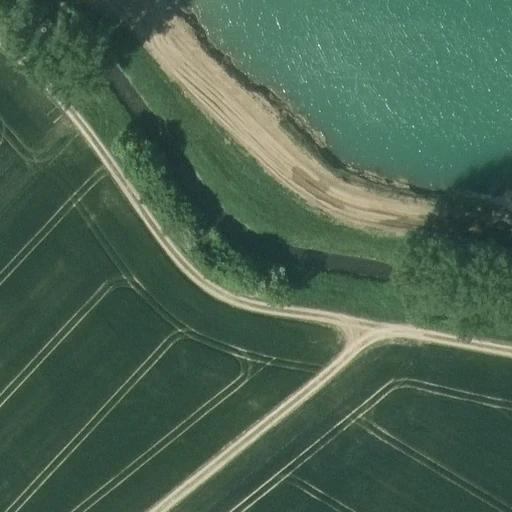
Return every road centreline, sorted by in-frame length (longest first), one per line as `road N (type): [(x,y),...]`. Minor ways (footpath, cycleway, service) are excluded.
road 1 (track): [(0,42),(94,141),(230,307),(257,321),(387,348)]
road 2 (track): [(202,511),(363,381),(387,348)]
road 3 (track): [(387,348),(511,369)]
